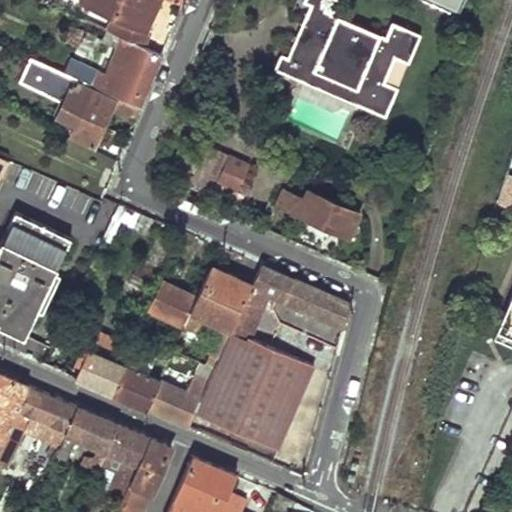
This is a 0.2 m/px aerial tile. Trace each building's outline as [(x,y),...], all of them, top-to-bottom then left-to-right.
[(81,0),(113,14),(107,29),(123,37),(142,45),(149,30),(145,28),(157,0),(81,0)] [(339,0),(304,0),(304,2),(309,5),(288,54),(282,52),(275,68),(386,116),(399,87),(387,81),(397,59),(409,64),(423,34),(393,21),(386,37),(333,14),(339,0)] [(428,0),(458,14),(464,0),(428,0)] [(78,42),(86,22),(80,20),(71,39),(78,42)] [(141,104),(163,54),(142,45),(123,37),(107,73),(77,60),(71,74),(123,96),(141,104)] [(116,99),(75,79),(72,85),(78,88),(73,99),(86,106),(72,133),(94,143),(116,99)] [(118,109),(136,118),(141,104),(123,96),(118,109)] [(219,183),(237,192),(250,164),(232,155),(219,183)] [(278,204),(350,238),(361,214),(309,189),(304,199),(285,190),(278,204)] [(0,245),(0,320),(26,333),(70,237),(16,211),(0,245)] [(194,265),(207,271),(210,265),(219,246),(205,239),(194,265)] [(269,291),(344,326),(349,303),(262,264),(253,286),(232,331),(223,350),(220,356),(211,377),(196,410),(278,446),(315,363),(250,334),(269,291)] [(232,331),(253,286),(210,265),(207,271),(198,294),(190,311),(232,331)] [(190,311),(198,294),(162,278),(149,308),(184,324),(190,311)] [(511,316),(501,342),(511,347),(511,316)] [(111,389),(132,344),(91,326),(70,371),(111,389)] [(156,359),(167,364),(176,342),(165,337),(156,359)] [(148,405),(161,378),(136,366),(143,350),(132,344),(111,389),(148,405)] [(220,356),(223,350),(215,346),(212,352),(220,356)] [(0,447),(29,383),(0,370),(0,398),(0,399),(0,447)] [(196,410),(211,377),(197,371),(188,390),(161,378),(148,405),(189,424),(196,410)] [(60,444),(78,404),(29,383),(0,447),(0,462),(9,466),(32,415),(50,423),(44,437),(60,444)] [(106,450),(119,422),(78,404),(60,444),(54,457),(64,462),(77,436),(99,446),(87,473),(94,476),(106,450)] [(125,499),(154,437),(119,422),(106,450),(126,459),(113,487),(122,490),(119,496),(125,499)] [(145,511),(176,446),(154,437),(125,499),(119,511),(145,511)] [(207,511),(218,511),(229,490),(237,472),(196,454),(169,511),(183,511),(188,501),(208,510),(207,511)] [(218,511),(241,511),(247,498),(229,490),(218,511)]
